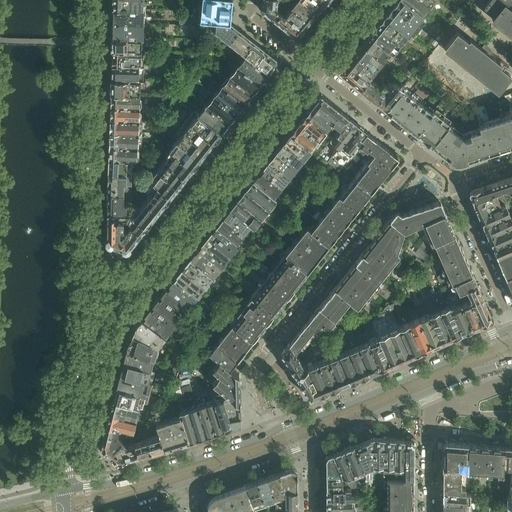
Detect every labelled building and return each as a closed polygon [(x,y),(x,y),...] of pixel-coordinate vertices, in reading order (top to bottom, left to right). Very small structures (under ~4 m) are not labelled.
[(145,0),(113,0),(113,8),(143,9),(143,2),(145,2),(146,1),(145,0)] [(230,22),(232,0),(202,0),(201,20),(215,21),(230,22)] [(283,12),(279,9),(277,8),(278,4),(282,5),(286,1),(285,0),(262,0),(262,7),(263,10),(294,35),(298,35),(303,29),(285,14),(283,12)] [(317,11),(303,0),(295,0),(292,5),(310,20),(312,17),(313,17),(314,16),(315,16),(316,15),(316,14),(317,13),(317,12),(317,11)] [(324,2),(321,0),(303,0),(317,11),(319,11),(320,10),(320,9),(321,9),(321,8),(321,7),(324,2)] [(422,15),(403,0),(394,0),(395,1),(391,6),(389,6),(387,8),(387,10),(384,14),(385,15),(408,34),(411,30),(422,15)] [(430,5),(423,0),(403,0),(422,15),(430,5)] [(511,8),(511,5),(511,0),(489,0),(485,7),(495,15),(492,18),(511,33),(511,8)] [(310,20),(292,5),(285,14),(303,29),(305,26),(307,25),(308,25),(308,24),(309,23),(309,22),(309,21),(310,20)] [(145,9),(143,9),(113,8),(113,22),(143,23),(144,15),(145,15),(145,9)] [(408,34),(385,15),(384,14),(383,15),(381,15),(379,18),(379,20),(376,23),(400,43),(408,34)] [(229,41),(239,29),(230,22),(215,21),(215,29),(217,31),(229,41)] [(143,23),(113,22),(112,36),(143,37),(145,37),(145,31),(143,31),(143,23)] [(400,43),(376,23),(376,25),(374,25),(372,28),(372,29),(369,33),(391,51),(393,52),(400,43)] [(252,40),(239,29),(229,41),(242,53),(252,40)] [(417,35),(411,30),(408,34),(414,38),(417,35)] [(475,71),(498,89),(510,74),(499,65),(500,63),(489,54),(492,50),(484,45),(482,48),(470,39),(469,41),(457,32),(445,47),(468,66),(474,71),(475,71)] [(369,33),(362,42),(384,60),(391,51),(369,33)] [(143,37),(112,36),(112,50),(142,51),(144,51),(145,47),(144,47),(144,45),(143,45),(143,37)] [(213,48),(218,42),(213,38),(208,44),(213,48)] [(265,51),(252,40),(242,53),(245,55),(255,63),(265,51)] [(362,42),(354,51),(376,69),(384,60),(362,42)] [(142,51),(112,50),(111,64),(136,64),(137,56),(144,57),(144,55),(142,55),(142,51)] [(276,59),(265,51),(255,63),(268,73),(276,63),(276,59)] [(354,51),(346,61),(368,79),(369,78),(376,69),(354,51)] [(268,73),(255,63),(245,55),(238,65),(260,83),(268,73)] [(346,61),(340,68),(341,72),(361,88),(368,79),(346,61)] [(136,64),(111,64),(111,77),(143,78),(143,65),(136,64)] [(260,83),(238,65),(230,74),(252,93),(260,83)] [(405,74),(410,78),(411,76),(412,76),(416,70),(411,66),(405,74)] [(445,92),(419,72),(416,76),(441,97),(445,92)] [(252,93),(230,74),(221,85),(244,103),(252,93)] [(143,78),(111,77),(111,92),(139,92),(139,86),(145,85),(145,78),(143,78)] [(377,101),(389,87),(384,82),(380,86),(369,78),(368,79),(361,88),(377,101)] [(386,108),(404,86),(400,83),(399,84),(397,82),(392,83),(389,87),(377,101),(386,108)] [(244,103),(221,85),(213,94),(236,113),(244,103)] [(404,86),(386,108),(394,114),(410,94),(402,88),(404,86)] [(236,113),(213,94),(208,90),(200,100),(205,104),(228,123),(236,113)] [(139,92),(111,92),(110,105),(139,106),(141,104),(141,99),(139,98),(139,92)] [(221,132),(197,113),(171,92),(167,104),(187,120),(213,141),(221,132)] [(409,127),(425,106),(410,94),(394,114),(409,127)] [(335,106),(322,96),(318,96),(312,103),(328,116),(335,106)] [(470,103),(463,98),(461,101),(467,107),(470,103)] [(334,121),(328,116),(312,103),(305,112),(326,129),(331,124),(332,125),(334,121)] [(213,141),(187,120),(167,104),(164,116),(180,128),(206,150),(208,147),(209,148),(213,143),(212,142),(213,141)] [(228,123),(205,104),(197,113),(221,132),(228,123)] [(139,106),(110,105),(110,118),(139,118),(140,117),(140,113),(139,112),(139,106)] [(465,110),(458,105),(454,109),(461,114),(465,110)] [(349,117),(335,106),(328,116),(334,121),(341,127),(349,117)] [(425,106),(409,127),(416,133),(435,110),(434,109),(432,112),(425,106)] [(448,124),(450,122),(435,110),(416,133),(432,145),(448,124)] [(305,112),(298,122),(320,139),(323,136),(322,135),(326,129),(305,112)] [(511,145),(511,113),(489,121),(499,150),(511,145)] [(206,150),(180,128),(164,116),(162,127),(176,140),(199,158),(201,156),(202,157),(206,152),(205,151),(206,150)] [(357,124),(349,117),(341,127),(330,140),(339,147),(340,146),(357,124)] [(140,126),(138,124),(139,118),(110,118),(110,131),(139,132),(140,130),(140,126)] [(499,150),(489,121),(479,124),(478,123),(469,126),(470,127),(466,128),(467,132),(461,135),(461,161),(467,159),(467,160),(499,150)] [(298,122),(290,131),(311,148),(316,143),(317,143),(320,139),(298,122)] [(342,163),(359,143),(368,132),(363,128),(363,127),(360,125),(358,125),(357,124),(340,146),(339,147),(333,155),(330,158),(328,162),(327,162),(337,170),(342,163)] [(461,161),(461,135),(448,124),(432,145),(449,158),(454,162),(461,161)] [(140,138),(141,132),(139,132),(110,131),(109,144),(138,145),(138,138),(140,138)] [(311,148),(290,131),(287,135),(285,136),(283,138),(283,140),(304,157),(311,148)] [(381,143),(368,132),(359,143),(367,150),(369,148),(373,151),(374,152),(381,143)] [(199,158),(176,140),(169,148),(170,149),(193,167),(199,158)] [(304,157),(283,140),(276,149),(297,166),(304,157)] [(398,157),(381,143),(374,152),(375,153),(368,162),(384,174),(398,157)] [(138,145),(109,144),(109,158),(132,159),(138,159),(138,145)] [(193,167),(170,149),(166,153),(168,155),(164,160),(185,177),(193,167)] [(297,166),(276,149),(274,151),(273,151),(270,154),(270,156),(268,159),(289,176),(297,166)] [(132,159),(109,158),(108,172),(132,173),(136,173),(136,167),(132,167),(132,159)] [(289,176),(268,159),(267,160),(265,160),(263,164),(263,165),(260,168),(281,185),(289,176)] [(185,177),(164,160),(157,169),(178,186),(185,177)] [(384,174),(368,162),(361,170),(377,183),(384,174)] [(281,185),(260,168),(257,172),(255,173),(253,176),(253,178),(274,194),(281,185)] [(178,186),(157,169),(153,174),(156,177),(153,181),(170,195),(178,186)] [(377,183),(361,170),(355,178),(371,190),(377,183)] [(132,173),(108,172),(108,191),(124,192),(124,181),(131,181),(132,173)] [(371,190),(355,178),(353,176),(339,194),(340,194),(357,208),(359,205),(361,205),(363,202),(363,200),(366,196),(368,196),(370,193),(370,192),(371,190)] [(511,176),(498,181),(501,188),(504,187),(511,190),(511,176)] [(274,194),(253,178),(252,179),(250,179),(248,182),(248,184),(245,187),(269,206),(276,196),(274,194)] [(170,195),(153,181),(147,188),(152,192),(145,200),(158,210),(170,195)] [(501,189),(501,188),(498,181),(471,190),(470,194),(473,201),(496,191),(501,189)] [(269,206),(245,187),(242,191),(241,190),(239,193),(240,194),(238,197),(261,215),(269,206)] [(123,203),(124,192),(108,191),(107,236),(105,237),(105,240),(107,243),(110,244),(111,243),(117,245),(123,227),(119,226),(120,217),(127,218),(129,212),(132,203),(123,203)] [(501,204),(499,197),(496,191),(473,201),(479,214),(501,204)] [(310,194),(305,200),(309,204),(315,197),(310,194)] [(357,208),(340,194),(325,213),(342,226),(357,208)] [(261,215),(238,197),(234,201),(232,201),(230,204),(230,206),(230,207),(251,223),(253,225),(261,215)] [(139,208),(132,203),(129,212),(146,226),(158,210),(145,200),(139,208)] [(429,220),(446,213),(441,203),(437,201),(402,213),(397,209),(389,219),(404,231),(415,226),(415,225),(423,222),(429,220)] [(483,225),(510,213),(506,203),(501,204),(479,214),(483,225)] [(251,223),(230,207),(229,207),(227,207),(225,210),(225,212),(223,216),(244,232),(251,223)] [(130,245),(146,226),(129,212),(127,218),(132,222),(127,229),(123,227),(117,245),(122,247),(122,248),(126,249),(129,248),(131,246),(130,245)] [(342,226),(325,213),(311,229),(329,243),(342,226)] [(455,234),(446,213),(429,220),(423,222),(432,243),(435,242),(455,234)] [(511,217),(510,213),(483,225),(493,246),(511,236),(511,217)] [(244,232),(223,216),(219,220),(217,220),(215,223),(216,224),(215,225),(236,241),(244,232)] [(397,252),(404,231),(389,219),(376,236),(400,255),(397,252)] [(239,244),(236,241),(215,225),(212,229),(209,230),(207,233),(207,235),(229,253),(233,248),(235,249),(239,244)] [(329,243),(311,229),(308,226),(293,244),(315,261),(329,243)] [(455,234),(435,242),(440,252),(459,243),(455,234)] [(229,253),(207,235),(206,236),(204,236),(202,239),(202,241),(199,245),(222,264),(226,259),(225,258),(229,253)] [(376,236),(362,253),(386,272),(400,255),(376,236)] [(511,249),(511,236),(493,246),(497,255),(511,249)] [(424,241),(419,248),(422,251),(429,245),(424,241)] [(459,243),(440,252),(448,272),(468,263),(459,243)] [(315,261),(293,244),(272,270),(294,287),(315,261)] [(222,264),(199,245),(195,250),(193,251),(191,253),(191,255),(190,256),(213,273),(217,268),(218,270),(222,264)] [(415,252),(425,261),(429,256),(422,251),(419,248),(415,252)] [(511,249),(497,255),(505,275),(511,271),(511,249)] [(362,253),(348,270),(372,289),(386,272),(362,253)] [(213,273),(190,256),(190,257),(188,257),(185,260),(185,262),(182,266),(204,284),(206,285),(210,280),(209,278),(213,273)] [(417,258),(412,264),(418,269),(423,263),(417,258)] [(476,283),(472,274),(468,263),(448,272),(453,282),(449,284),(454,293),(456,292),(466,288),(476,283)] [(204,284),(182,266),(181,267),(180,267),(177,270),(177,272),(174,277),(197,296),(202,290),(200,289),(204,284)] [(294,287),(272,270),(265,278),(287,295),(294,287)] [(348,270),(335,287),(353,301),(359,306),(372,289),(348,270)] [(437,277),(439,283),(445,280),(442,274),(437,277)] [(168,284),(166,286),(190,305),(197,296),(174,277),(168,284)] [(431,289),(426,277),(415,282),(422,299),(423,298),(430,295),(429,291),(431,290),(431,289)] [(287,295),(265,278),(251,295),(273,313),(287,295)] [(108,289),(112,292),(116,286),(113,283),(108,289)] [(491,317),(476,283),(466,288),(471,299),(482,324),(490,320),(491,317)] [(395,284),(391,289),(397,294),(401,289),(395,284)] [(166,286),(158,296),(182,315),(190,305),(166,286)] [(335,287),(327,296),(345,310),(353,301),(335,287)] [(462,332),(450,306),(446,297),(443,299),(439,291),(435,293),(433,289),(431,289),(431,290),(452,337),(462,332)] [(452,337),(431,290),(429,291),(430,295),(423,298),(429,314),(441,341),(452,337)] [(472,328),(459,299),(456,292),(454,293),(446,296),(446,297),(450,306),(462,332),(472,328)] [(273,313),(251,295),(237,313),(259,330),(273,313)] [(158,296),(150,307),(173,326),(182,315),(158,296)] [(345,310),(327,296),(320,305),(337,320),(345,310)] [(482,324),(471,299),(469,299),(468,296),(459,299),(472,328),(482,324)] [(399,300),(389,305),(392,311),(402,306),(399,300)] [(392,311),(389,305),(389,303),(372,321),(390,364),(410,355),(399,327),(392,311)] [(337,320),(320,305),(312,315),(326,325),(329,328),(337,320)] [(150,307),(142,317),(165,336),(173,326),(150,307)] [(259,330),(237,313),(230,322),(231,323),(225,332),(245,348),(259,330)] [(441,341),(429,314),(419,318),(431,346),(441,341)] [(303,350),(316,335),(319,337),(322,333),(323,335),(329,328),(326,325),(312,315),(289,344),(301,354),(300,355),(303,358),(307,353),(303,350)] [(136,325),(133,332),(159,345),(165,336),(142,317),(141,317),(135,324),(136,325)] [(431,346),(419,318),(409,323),(421,350),(431,346)] [(390,364),(372,321),(365,330),(380,368),(390,364)] [(421,350),(409,323),(399,327),(410,355),(421,350)] [(358,344),(355,337),(352,330),(342,334),(342,335),(348,349),(360,377),(370,372),(358,344)] [(380,368),(365,330),(363,331),(364,333),(355,337),(358,344),(370,372),(380,368)] [(129,340),(128,339),(126,349),(155,357),(156,357),(159,345),(133,332),(129,340)] [(245,348),(225,332),(217,342),(238,357),(245,348)] [(348,349),(342,335),(331,339),(337,353),(339,353),(350,381),(360,377),(348,349)] [(194,361),(202,345),(195,341),(187,358),(194,361)] [(238,357),(217,342),(210,351),(230,367),(238,357)] [(322,343),(311,347),(316,358),(326,354),(322,343)] [(306,369),(299,357),(298,356),(300,355),(301,354),(289,344),(283,351),(283,355),(296,375),(306,369)] [(126,349),(123,362),(152,369),(155,357),(126,349)] [(239,374),(230,367),(210,351),(209,352),(208,352),(209,364),(211,366),(240,389),(239,374)] [(339,353),(337,353),(329,357),(340,385),(350,381),(339,353)] [(340,385),(329,357),(319,361),(330,389),(340,385)] [(330,389),(319,361),(309,366),(309,367),(306,369),(296,375),(309,395),(312,396),(330,389)] [(121,365),(119,374),(149,381),(152,369),(123,362),(122,365),(121,365)] [(240,389),(211,366),(209,364),(210,379),(227,392),(240,403),(240,389)] [(149,381),(119,374),(116,387),(145,394),(149,381)] [(207,434),(198,405),(197,405),(188,378),(179,381),(184,394),(189,408),(198,437),(207,434)] [(189,408),(184,394),(183,394),(179,384),(177,385),(176,382),(174,382),(175,386),(174,386),(177,396),(175,397),(175,398),(168,400),(169,405),(177,403),(179,411),(181,415),(189,440),(198,437),(189,408)] [(113,399),(140,406),(142,407),(145,394),(116,387),(113,399)] [(232,425),(224,396),(223,396),(220,388),(212,391),(215,399),(224,428),(232,425)] [(240,403),(227,392),(224,396),(232,425),(239,423),(241,421),(240,403)] [(224,428),(215,399),(211,400),(210,396),(205,398),(206,402),(216,431),(224,428)] [(140,406),(113,399),(109,412),(136,419),(140,406)] [(216,431),(206,402),(198,405),(207,434),(216,431)] [(109,412),(106,424),(120,428),(133,431),(136,419),(109,412)] [(189,440),(181,415),(169,419),(177,444),(189,440)] [(164,448),(159,433),(156,423),(154,418),(144,430),(151,452),(164,448)] [(177,444),(169,419),(156,423),(159,433),(164,448),(177,444)] [(118,435),(120,428),(106,424),(101,447),(102,448),(102,449),(103,450),(104,450),(105,451),(106,452),(112,457),(112,458),(113,458),(113,459),(114,460),(115,461),(117,462),(139,455),(135,443),(128,444),(118,435)] [(151,452),(144,430),(141,434),(139,434),(141,440),(134,442),(135,443),(139,455),(151,452)] [(372,463),(373,436),(354,444),(365,470),(365,490),(372,490),(372,467),(372,463)] [(382,437),(373,436),(372,463),(383,463),(382,437)] [(382,437),(383,463),(383,478),(387,478),(393,478),(393,471),(393,468),(393,438),(382,437)] [(393,438),(393,468),(393,471),(404,471),(404,439),(393,438)] [(411,439),(404,439),(404,471),(404,478),(413,478),(413,442),(411,439)] [(446,442),(443,444),(443,492),(465,493),(467,471),(468,443),(446,442)] [(480,444),(468,443),(467,471),(474,471),(474,474),(478,475),(479,472),(480,444)] [(354,444),(344,448),(355,474),(365,470),(354,444)] [(503,465),(504,446),(480,444),(479,472),(486,472),(486,475),(490,476),(491,473),(498,473),(498,476),(502,476),(503,465)] [(511,446),(504,446),(503,465),(511,465),(511,446)] [(344,448),(333,453),(343,475),(347,475),(348,476),(355,474),(344,448)] [(343,475),(333,453),(328,454),(326,458),(326,479),(343,479),(343,475)] [(297,490),(297,470),(293,468),(278,473),(285,492),(297,490)] [(278,473),(268,476),(276,499),(285,496),(285,492),(278,473)] [(268,476),(257,480),(265,503),(276,499),(268,476)] [(413,478),(404,478),(393,478),(387,478),(387,489),(413,489),(413,478)] [(350,487),(347,479),(343,479),(326,479),(326,487),(350,487)] [(257,480),(246,484),(254,507),(265,503),(257,480)] [(238,511),(254,507),(246,484),(216,495),(215,495),(214,496),(212,497),(211,498),(210,500),(209,501),(208,503),(208,504),(208,506),(207,508),(207,511),(238,511)] [(350,487),(326,487),(327,497),(351,497),(350,487)] [(413,510),(413,499),(413,489),(387,489),(387,510),(413,510)] [(297,511),(297,490),(285,492),(285,496),(276,499),(276,511),(297,511)] [(465,493),(443,492),(443,501),(470,503),(470,494),(465,493)] [(351,497),(327,497),(327,507),(355,507),(355,502),(351,502),(351,497)] [(470,511),(470,503),(443,501),(443,511),(464,511),(470,511)]
